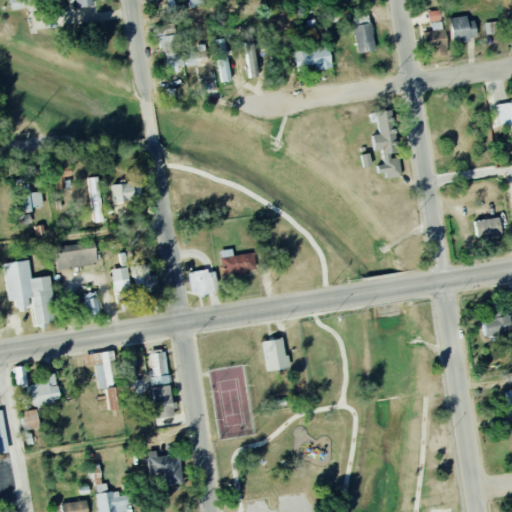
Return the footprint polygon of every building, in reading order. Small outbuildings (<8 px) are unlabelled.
[(10,0),(11,10),(24,9),(22,0),(10,0)] [(74,0),(76,8),(93,6),(92,0),(74,0)] [(188,0),(190,8),(205,6),(204,0),(188,0)] [(447,54),(443,21),(440,21),(439,10),(429,11),(431,31),(425,32),(427,56),(447,54)] [(357,53),(374,51),(370,16),(352,18),(357,53)] [(475,21),(467,22),(467,17),(450,18),(452,42),(476,40),(475,21)] [(485,23),(485,34),(496,33),(495,22),(485,23)] [(182,72),(180,35),(162,36),(164,73),(182,72)] [(215,40),(219,83),(229,82),(225,39),(215,40)] [(247,77),(256,77),(255,43),(246,43),(247,77)] [(186,67),(200,65),(200,58),(206,57),(204,44),(198,45),(198,52),(184,53),(186,67)] [(293,53),(297,73),(332,66),(328,46),(293,53)] [(401,177),(399,156),(396,156),(392,110),(377,112),(379,135),(372,135),(373,151),(382,150),(383,165),(376,165),(377,174),(385,173),(386,178),(401,177)] [(360,155),(363,169),(371,167),(368,154),(360,155)] [(91,178),(92,223),(100,222),(99,178),(91,178)] [(19,214),(32,212),(31,208),(43,207),(41,192),(31,193),(30,179),(16,181),(19,214)] [(112,184),(112,202),(141,201),(140,184),(112,184)] [(501,236),(499,218),(474,221),(476,239),(501,236)] [(97,265),(94,242),(55,247),(57,269),(97,265)] [(233,256),(233,249),(220,251),(223,275),(256,272),(254,253),(233,256)] [(121,267),(126,266),(124,253),(118,254),(121,267)] [(3,264),(8,302),(14,301),(15,312),(32,309),(34,325),(55,323),(49,276),(31,279),(29,261),(3,264)] [(132,267),(135,294),(158,291),(156,275),(149,276),(148,265),(132,267)] [(114,297),(130,296),(127,268),(111,269),(114,297)] [(216,292),(211,270),(189,274),(193,297),(216,292)] [(84,294),(88,319),(100,317),(96,292),(84,294)] [(266,371),(290,368),(288,354),(284,354),(282,338),(263,341),(266,371)] [(153,385),(169,383),(164,349),(147,352),(153,385)] [(94,366),(97,387),(113,385),(111,371),(116,370),(113,350),(84,355),(85,367),(94,366)] [(15,367),(17,387),(27,386),(25,366),(15,367)] [(22,407),(59,401),(55,373),(46,374),(47,383),(19,388),(22,407)] [(148,392),(146,379),(124,382),(125,395),(148,392)] [(175,416),(170,384),(153,387),(158,418),(175,416)] [(108,410),(119,409),(117,387),(106,388),(108,410)] [(0,453),(8,452),(2,410),(0,410),(0,453)] [(22,430),(38,428),(37,410),(20,411),(22,430)] [(164,485),(181,485),(180,455),(156,455),(156,451),(148,451),(148,473),(164,473),(164,485)] [(97,511),(116,511),(128,511),(128,495),(119,495),(119,491),(107,492),(107,484),(97,484),(97,511)] [(61,511),(87,511),(86,501),(61,502),(61,511)]
